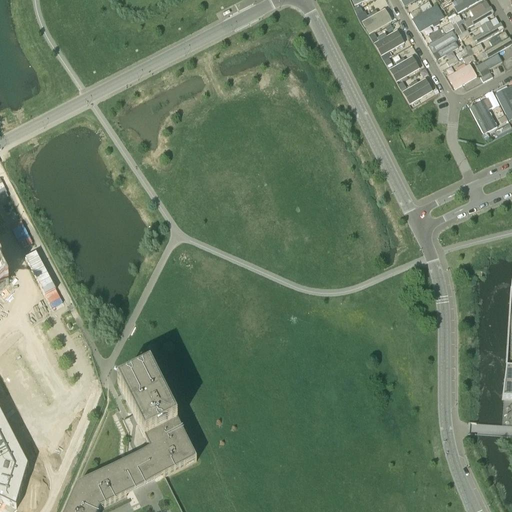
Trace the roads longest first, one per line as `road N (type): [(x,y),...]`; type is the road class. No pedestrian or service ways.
road 1 (residential): [(475,511),(448,429),(438,275),(415,214),(303,0)]
road 2 (unclassified): [(0,144),(274,0)]
road 3 (residential): [(396,0),(457,99),(511,76)]
